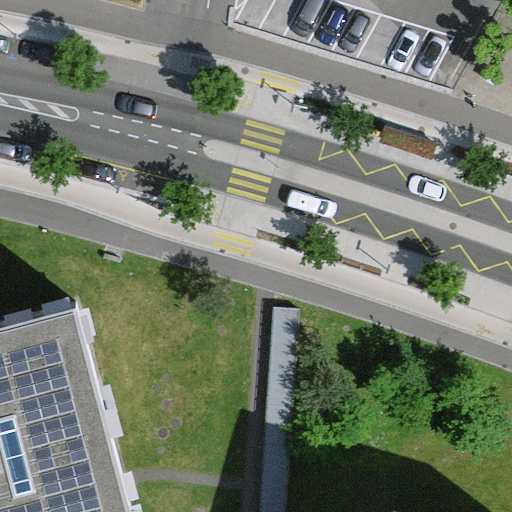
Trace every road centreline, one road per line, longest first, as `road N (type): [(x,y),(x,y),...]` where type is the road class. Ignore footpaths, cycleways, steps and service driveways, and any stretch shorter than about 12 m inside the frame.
road 1 (secondary): [(162,137),(244,186),(511,278)]
road 2 (secondary): [(511,214),(259,142),(162,137)]
road 3 (secondary): [(162,137),(0,96)]
